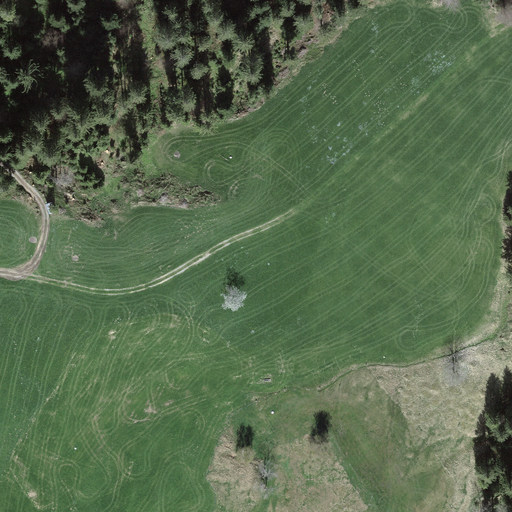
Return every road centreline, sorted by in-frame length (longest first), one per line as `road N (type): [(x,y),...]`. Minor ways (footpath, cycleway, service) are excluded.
road 1 (track): [(14,272),(106,292),(150,285),(324,189)]
road 2 (track): [(0,160),(35,191),(44,215),(37,256),(25,268),(0,272)]
